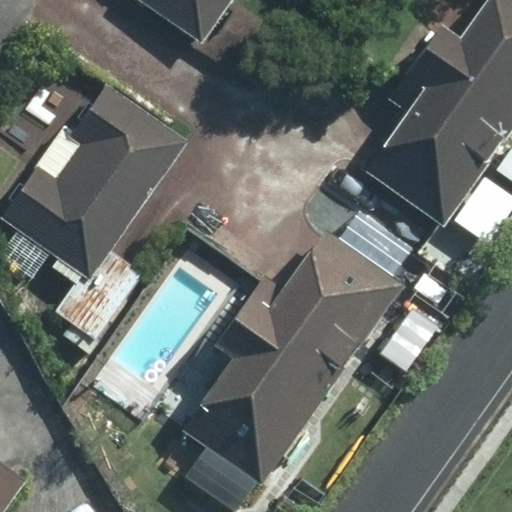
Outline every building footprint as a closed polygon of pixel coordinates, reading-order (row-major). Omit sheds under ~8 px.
[(136,0),(192,39),(219,0),(136,0)] [(435,235),(511,128),(511,0),(476,0),(441,50),(422,36),(375,101),(398,118),(355,178),(435,235)] [(283,36),(255,16),(235,44),(265,63),(283,36)] [(139,196),(174,146),(96,91),(66,135),(55,128),(0,206),(0,223),(75,276),(48,312),(87,340),(131,276),(99,253),(139,196)] [(178,430),(252,483),(391,288),(317,236),(301,258),(297,255),(271,291),(256,281),(206,352),(220,363),(187,410),(190,413),(178,430)] [(435,339),(404,315),(374,354),(405,378),(435,339)] [(0,504),(14,485),(0,475),(0,504)]
